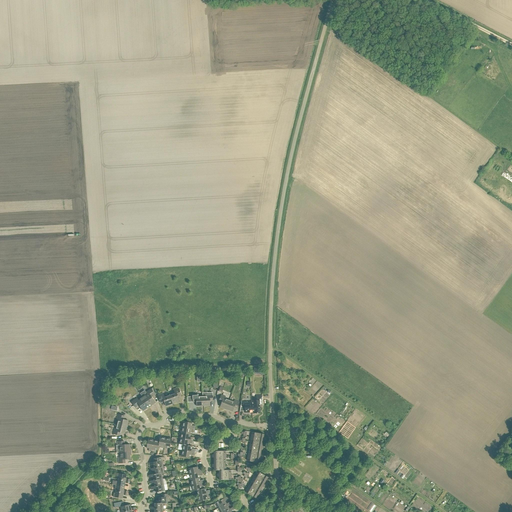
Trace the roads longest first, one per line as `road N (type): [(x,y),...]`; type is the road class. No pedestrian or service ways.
road 1 (unclassified): [(272,424),(278,222),(331,0)]
road 2 (track): [(271,387),(444,511)]
road 3 (track): [(269,347),(392,432),(411,408)]
